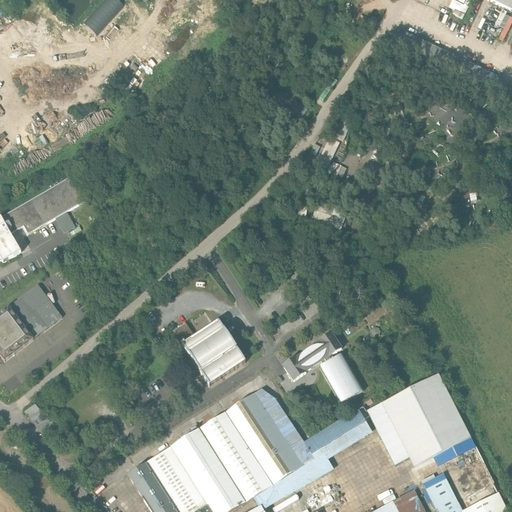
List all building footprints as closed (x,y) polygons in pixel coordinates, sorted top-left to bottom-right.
[(511,0),(487,0),(511,11),(511,0)] [(370,16),(365,25),(373,30),(378,20),(370,16)] [(396,28),(391,38),(501,90),(506,80),(396,28)] [(327,85),(321,94),(325,97),(331,88),(327,85)] [(297,100),(282,90),(278,95),(291,104),(290,107),(291,108),(297,100)] [(283,112),(272,105),(269,108),(286,120),(293,109),(291,108),(290,107),(288,105),(283,112)] [(338,149),(341,150),(349,129),(339,125),(336,133),(340,135),(336,144),(329,142),(316,166),(328,172),(338,149)] [(51,190),(1,219),(10,235),(23,228),(28,236),(56,220),(66,214),(85,203),(85,202),(83,203),(69,181),(72,179),(71,178),(55,188),(54,185),(50,187),(51,190)] [(337,209),(320,202),(310,226),(327,233),(337,209)] [(66,214),(56,220),(65,235),(75,229),(66,214)] [(0,219),(0,261),(1,261),(3,264),(21,254),(10,235),(1,219),(0,219)] [(354,276),(359,284),(378,272),(373,263),(354,276)] [(376,279),(383,291),(389,288),(382,276),(376,279)] [(38,287),(0,315),(0,356),(4,362),(62,318),(38,287)] [(182,347),(209,388),(246,364),(219,322),(182,347)] [(296,355),(284,363),(293,378),(320,362),(343,400),(363,388),(342,353),(333,358),(330,354),(342,348),(333,333),(321,340),(310,348),(296,355)] [(439,376),(382,405),(410,459),(415,468),(434,459),(470,439),(439,376)] [(261,390),(128,478),(151,511),(233,511),(258,497),(317,460),(306,442),(277,399),(261,390)] [(395,466),(410,459),(382,405),(367,412),(372,420),(395,466)] [(24,413),(45,437),(56,430),(48,419),(46,421),(34,406),(24,413)] [(364,407),(306,442),(317,460),(324,456),(327,462),(373,435),(366,424),(372,420),(367,412),(364,407)] [(508,511),(470,439),(434,459),(443,476),(423,486),(436,511),(508,511)] [(424,511),(413,491),(374,511),(424,511)]
